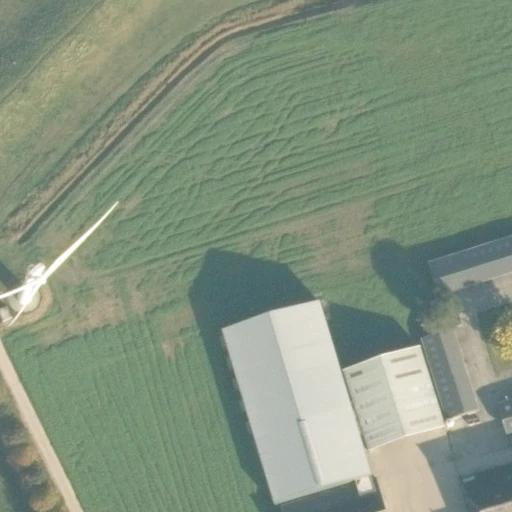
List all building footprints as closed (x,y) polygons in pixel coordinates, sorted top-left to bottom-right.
[(439,298),(511,274),(511,237),(429,264),(439,298)] [(372,478),(320,305),(225,333),(277,506),(372,478)] [(480,412),(455,330),(422,340),(447,422),(480,412)] [(343,374),(368,454),(447,429),(422,349),(343,374)] [(511,400),(498,405),(508,436),(511,434),(511,400)] [(511,511),(511,471),(461,487),(468,511),(511,511)] [(386,511),(376,479),(281,509),(281,511),(386,511)]
